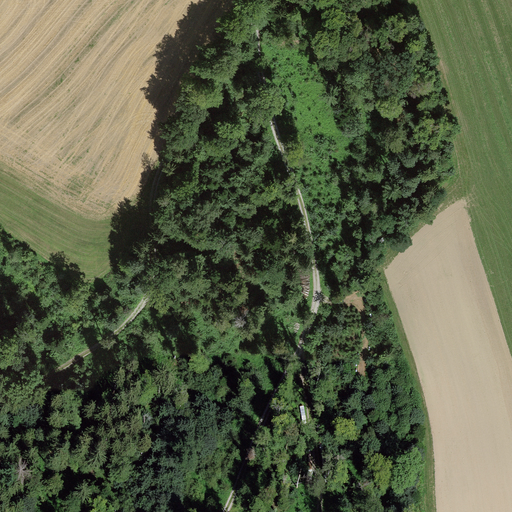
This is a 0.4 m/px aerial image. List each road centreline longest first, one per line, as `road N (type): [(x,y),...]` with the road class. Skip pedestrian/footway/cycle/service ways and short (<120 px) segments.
road 1 (track): [(251,2),(265,97),(317,288),(299,353),(225,511)]
road 2 (track): [(251,2),(238,13),(158,173),(149,295),(79,357),(0,394)]
road 3 (track): [(351,0),(367,149),(359,192),(317,288)]
road 4 (track): [(299,353),(319,511)]
